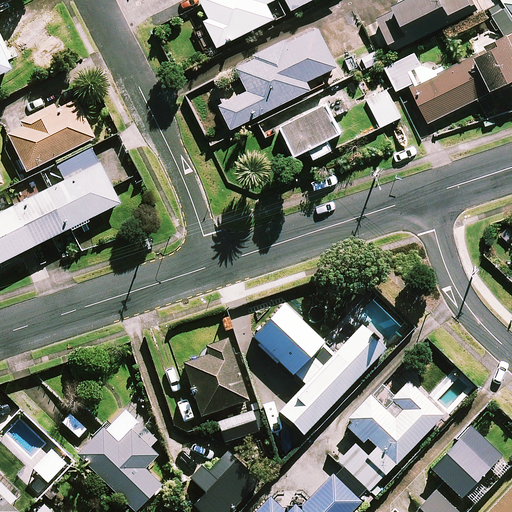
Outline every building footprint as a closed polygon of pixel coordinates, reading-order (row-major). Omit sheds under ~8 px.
[(274,15),(266,0),(201,0),(210,16),(204,19),(218,45),(274,15)] [(473,10),(468,0),(397,0),(391,3),(394,9),(376,18),(392,50),(442,26),(473,10)] [(503,35),(485,44),(487,48),(465,59),(439,72),(432,58),(419,64),(413,53),(385,67),(396,90),(409,84),(428,122),(491,90),(511,79),(511,13),(508,6),(493,14),(503,35)] [(335,65),(316,26),(236,65),(248,89),(219,103),(231,127),(310,88),(305,80),(335,65)] [(400,116),(384,86),(365,96),(381,126),(400,116)] [(91,140),(71,100),(3,135),(23,174),(91,140)] [(338,131),(324,104),(281,127),(295,153),(309,146),(314,157),(331,148),(326,138),(338,131)] [(0,263),(116,209),(89,152),(40,175),(48,190),(0,212),(0,263)] [(281,306),(251,338),(306,388),(282,414),(305,434),(384,347),(359,324),(333,353),(281,306)] [(212,343),(201,346),(203,355),(178,363),(194,416),(243,402),(224,339),(212,343)] [(440,416),(406,384),(392,399),(379,386),(341,426),(357,441),(348,450),(338,441),(326,454),(367,492),(440,416)] [(256,431),(250,412),(215,424),(221,443),(256,431)] [(469,427),(428,469),(459,499),(462,497),(472,506),(510,468),(469,427)] [(143,433),(127,432),(112,446),(98,433),(73,459),(114,498),(159,451),(143,433)] [(212,485),(198,471),(187,483),(201,496),(189,509),(192,511),(227,511),(245,493),(223,473),(212,485)] [(299,509),(287,498),(278,508),(268,498),(254,511),(350,511),(360,501),(331,474),(299,509)] [(511,511),(511,487),(488,511),(511,511)] [(458,511),(438,490),(415,511),(395,511),(393,510),(391,511),(458,511)] [(0,511),(18,511),(19,511),(0,491),(0,511)] [(52,511),(42,502),(32,511),(52,511)]
